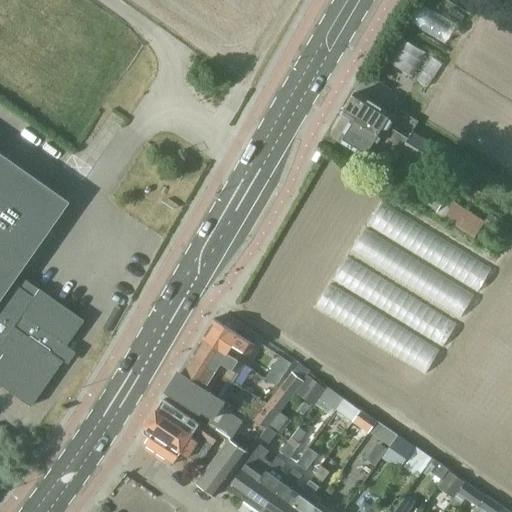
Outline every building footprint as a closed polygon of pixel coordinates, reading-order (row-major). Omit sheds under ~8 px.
[(444,42),(457,22),(423,0),(421,0),(409,19),(444,42)] [(389,61),(430,83),(443,59),(402,36),(389,61)] [(358,91),(344,110),(401,149),(408,139),(388,125),(395,116),(358,91)] [(396,159),(402,150),(401,149),(344,110),(331,130),(369,156),(376,145),(396,159)] [(413,131),(410,136),(408,139),(401,149),(402,150),(434,171),(446,153),(413,131)] [(0,352),(0,384),(30,405),(62,359),(57,356),(83,319),(38,288),(32,296),(10,281),(67,200),(0,152),(0,352)] [(485,221),(449,197),(451,194),(416,172),(404,190),(476,237),(480,230),(500,242),(510,227),(490,214),(485,221)] [(214,319),(203,337),(228,354),(244,364),(250,355),(256,346),(216,320),(214,319)] [(203,337),(191,355),(221,374),(230,380),(233,381),(244,364),(228,354),(203,337)] [(267,375),(278,382),(292,360),(280,353),(267,375)] [(191,355),(180,373),(219,397),(224,389),(230,380),(221,374),(191,355)] [(299,363),(280,388),(290,395),(306,373),(309,375),(311,371),(299,363)] [(169,390),(170,391),(200,409),(201,412),(211,417),(212,414),(216,416),(210,425),(222,433),(229,438),(231,439),(235,432),(245,438),(251,428),(241,422),(242,420),(230,413),(234,407),(219,397),(180,373),(169,390)] [(296,392),(313,404),(315,405),(320,398),(318,397),(326,387),(309,375),(306,373),(290,395),(293,397),(296,392)] [(327,388),(326,387),(318,397),(320,398),(337,410),(345,399),(328,387),(327,388)] [(280,388),(269,402),(282,410),(293,397),(290,395),(280,388)] [(259,398),(247,413),(268,428),(282,410),(269,402),(267,404),(259,398)] [(337,410),(351,420),(359,409),(345,399),(337,410)] [(181,452),(188,457),(194,461),(203,449),(208,453),(214,445),(222,433),(210,425),(203,420),(200,424),(164,400),(142,433),(150,438),(145,445),(173,464),(181,452)] [(361,410),(359,409),(351,420),(352,421),(347,428),(348,429),(344,434),(350,439),(364,422),(373,428),(375,429),(380,422),(361,409),(361,410)] [(399,435),(380,422),(375,429),(373,428),(370,431),(391,446),(399,435)] [(268,443),(275,433),(266,427),(259,437),(268,443)] [(281,451),(290,458),(301,443),(292,437),(281,451)] [(198,481),(216,495),(248,451),(231,439),(229,438),(198,481)] [(375,438),(364,455),(377,463),(388,445),(375,438)] [(272,462),(264,456),(269,450),(260,444),(229,487),(245,499),(272,462)] [(410,456),(424,466),(431,456),(417,446),(410,456)] [(298,463),(307,470),(318,454),(309,447),(298,463)] [(197,468),(208,453),(203,449),(194,461),(192,464),(197,468)] [(245,499),(261,510),(287,474),(280,469),(285,463),(276,456),(272,462),(245,499)] [(424,466),(441,478),(448,468),(431,456),(424,466)] [(323,481),(330,472),(321,465),(314,475),(323,481)] [(287,474),(261,510),(263,511),(284,511),(304,486),(296,481),(301,474),(292,467),(287,474)] [(465,480),(448,468),(441,478),(435,485),(453,497),(465,480)] [(311,511),(318,502),(320,499),(312,494),(318,485),(309,479),(304,486),(284,511),(311,511)] [(485,495),(465,480),(453,497),(459,501),(463,495),(477,505),(485,495)] [(480,505),(489,511),(498,511),(503,505),(487,495),(487,496),(485,495),(477,505),(479,507),(480,505)] [(311,511),(331,511),(318,502),(311,511)]
